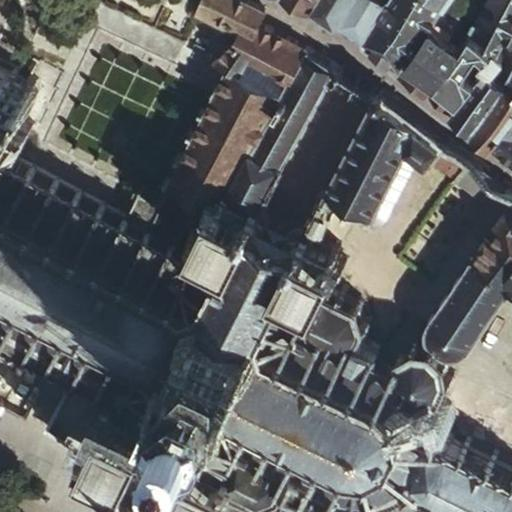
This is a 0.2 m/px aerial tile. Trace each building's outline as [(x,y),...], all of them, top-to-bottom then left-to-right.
[(511,185),(477,159),(447,135),(423,117),(385,88),(374,85),(360,78),(257,19),(264,6),(250,0),(198,0),(197,5),(244,26),(245,24),(252,27),(231,65),(180,168),(313,232),(318,223),(322,221),(324,223),(328,220),(326,216),(332,206),(338,206),(338,203),(334,202),(333,196),(336,189),(349,196),(348,199),(352,201),(354,198),(367,205),(363,212),(366,214),(367,212),(371,214),(370,216),(373,217),(375,213),(377,214),(380,207),(377,205),(384,194),(411,140),(429,153),(426,158),(455,180),(486,206),(463,236),(450,254),(436,273),(423,291),(388,342),(401,348),(422,337),(440,340),(449,349),(452,349),(455,349),(457,348),(460,348),(462,347),(464,346),(466,344),(468,343),(470,341),(472,343),(479,335),(483,338),(486,334),(482,331),(492,316),(496,318),(499,314),(495,311),(504,297),(508,300),(511,296),(506,292),(511,282),(511,185)] [(330,11),(339,17),(348,0),(315,0),(315,1),(330,11)] [(349,22),(365,29),(382,0),(348,0),(339,17),(349,22)] [(366,36),(370,40),(397,0),(382,0),(365,29),(364,32),(363,33),(366,36)] [(392,58),(400,66),(432,22),(448,0),(397,0),(370,40),(392,58)] [(511,0),(509,0),(490,32),(477,21),(477,22),(471,31),(491,48),(485,55),(480,62),(485,66),(492,71),(505,54),(497,47),(507,31),(511,35),(511,0)] [(489,0),(477,21),(490,32),(509,0),(489,0)] [(423,85),(427,88),(459,46),(448,36),(461,19),(460,14),(449,5),(435,25),(432,22),(400,66),(403,68),(414,77),(423,85)] [(480,62),(485,55),(491,48),(471,31),(459,46),(427,88),(452,109),(473,81),(485,66),(480,62)] [(449,493),(469,503),(467,509),(473,511),(477,507),(487,511),(511,511),(511,459),(501,454),(504,449),(497,446),(495,451),(475,441),(477,436),(470,433),(468,438),(446,428),(444,414),(447,413),(446,409),(443,410),(439,392),(447,388),(456,370),(453,353),(440,340),(422,337),(401,348),(388,342),(365,330),(368,321),(362,296),(331,279),(341,260),(346,262),(349,255),(345,252),(346,250),(342,248),(344,244),(336,240),(335,243),(313,232),(180,168),(174,180),(168,177),(159,195),(143,187),(144,184),(140,181),(138,184),(135,183),(132,191),(136,192),(128,209),(111,200),(112,198),(106,195),(105,197),(88,189),(89,187),(83,184),(82,186),(66,177),(66,175),(60,172),(59,173),(40,164),(41,162),(35,158),(34,161),(17,152),(32,123),(19,116),(26,104),(29,106),(32,100),(28,99),(32,92),(35,93),(40,84),(37,82),(35,77),(36,74),(28,69),(26,72),(17,67),(18,65),(12,61),(10,63),(0,57),(0,330),(1,331),(0,333),(0,334),(6,338),(7,334),(26,343),(24,347),(32,351),(34,348),(48,355),(46,359),(52,362),(53,360),(73,371),(72,372),(79,376),(81,371),(99,380),(96,384),(104,389),(106,384),(116,389),(107,407),(100,403),(96,412),(103,415),(91,438),(84,435),(80,444),(87,448),(83,455),(92,459),(95,452),(121,464),(118,471),(115,472),(118,476),(120,475),(128,478),(129,482),(133,480),(132,478),(135,471),(164,486),(161,492),(158,493),(159,496),(163,494),(172,499),(173,502),(176,501),(175,498),(177,493),(202,505),(198,511),(209,511),(211,509),(218,511),(223,504),(215,500),(228,476),(243,483),(240,487),(251,492),(253,488),(261,492),(262,498),(269,497),(268,492),(281,487),(283,491),(287,489),(286,485),(289,479),(293,482),(335,502),(335,505),(342,511),(383,511),(392,494),(392,492),(404,486),(405,489),(409,488),(407,485),(420,479),(442,490),(439,494),(446,498),(449,493)] [(469,124),(472,126),(506,82),(492,71),(485,66),(473,81),(452,109),(457,113),(469,124)] [(511,66),(510,71),(509,73),(511,75),(511,86),(506,82),(472,126),(491,142),(511,159),(511,66)] [(335,502),(293,482),(279,511),(332,511),(335,505),(335,502)] [(386,507),(385,511),(455,511),(457,497),(449,493),(446,498),(439,494),(442,490),(438,488),(415,487),(390,499),(386,507)]
